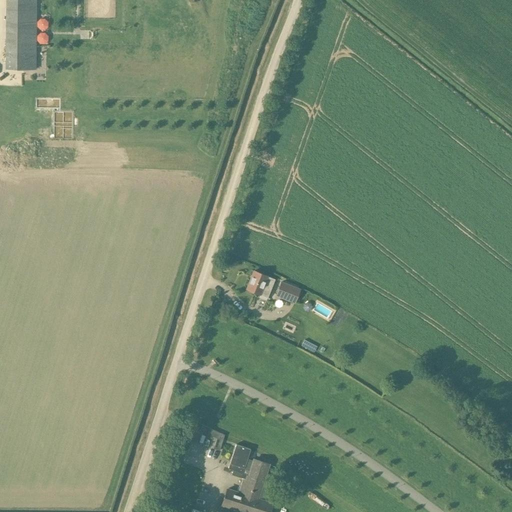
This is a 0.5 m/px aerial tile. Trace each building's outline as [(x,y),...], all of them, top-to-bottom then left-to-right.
[(35,0),(7,0),(6,69),(35,69),(35,0)] [(55,138),(72,138),(73,112),(71,112),(71,104),(55,105),(55,112),(54,112),(54,114),(53,114),(53,124),(55,124),(55,138)] [(247,289),(260,294),(268,297),(275,279),(267,276),(254,271),(247,289)] [(301,289),(281,281),(275,296),(295,303),(301,289)] [(197,422),(191,441),(197,443),(201,431),(203,425),(197,422)] [(254,460),(254,461),(247,459),(250,450),(235,445),(227,469),(232,471),(231,476),(244,480),(239,494),(227,490),(222,505),(237,509),(236,511),(269,511),(272,504),(257,499),(269,464),(254,460)]
